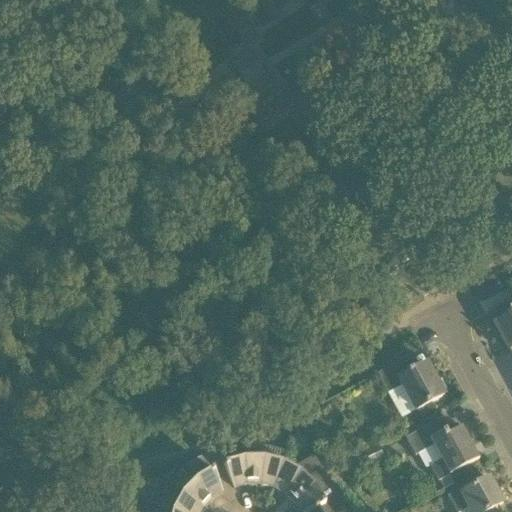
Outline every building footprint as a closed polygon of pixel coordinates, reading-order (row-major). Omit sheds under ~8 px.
[(211,0),(197,0),(196,1),(203,12),(215,5),(211,0)] [(258,0),(255,0),(247,6),(253,15),(263,8),(258,0)] [(216,7),(206,14),(213,25),(224,18),(216,7)] [(265,13),(256,19),(262,29),(272,22),(265,13)] [(226,20),(215,28),(222,38),(233,31),(226,20)] [(235,34),(224,40),(231,51),(242,44),(235,34)] [(273,86),(247,51),(228,65),(254,100),(273,86)] [(511,353),(511,352),(511,312),(511,313),(511,317),(497,326),(511,353)] [(415,413),(443,397),(426,366),(412,373),(405,360),(376,376),(387,396),(402,388),(415,413)] [(438,484),(478,462),(478,461),(477,461),(461,431),(461,430),(447,437),(438,422),(405,440),(415,458),(432,448),(440,462),(430,468),(438,484)] [(345,454),(356,448),(350,436),(339,442),(345,454)] [(245,441),(231,446),(234,456),(249,450),(245,441)] [(384,462),(377,446),(364,452),(371,467),(384,462)] [(204,457),(185,466),(190,477),(209,468),(204,457)] [(273,489),(282,466),(263,461),(243,461),(223,467),(233,490),(246,486),(260,486),(273,489)] [(338,500),(337,498),(321,471),(304,479),(300,475),(282,466),(273,489),(285,496),(295,505),(298,511),(310,511),(317,509),(338,500)] [(211,501),(222,495),(212,472),(195,482),(185,492),(177,489),(168,489),(160,490),(153,494),(148,501),(168,511),(200,511),(201,511),(211,501)] [(459,491),(447,498),(454,511),(464,511),(466,511),(492,511),(502,505),(489,481),(462,495),(459,491)] [(137,500),(121,495),(127,510),(137,500)] [(318,511),(342,511),(338,500),(317,509),(318,511)]
